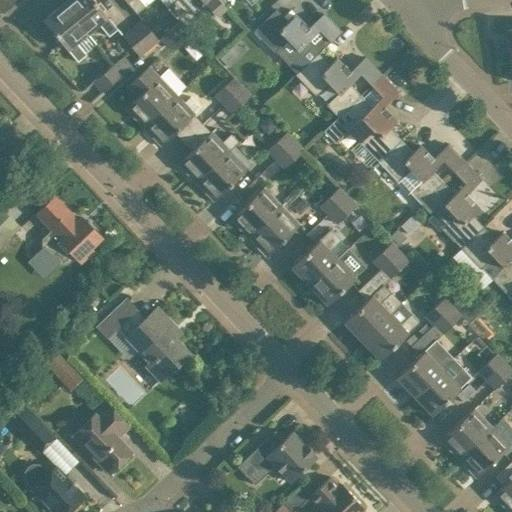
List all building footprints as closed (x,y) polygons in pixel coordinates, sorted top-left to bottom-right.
[(94,0),(66,0),(63,3),(88,33),(100,24),(108,35),(117,28),(94,0)] [(125,0),(136,12),(145,6),(140,0),(125,0)] [(220,0),(201,0),(205,4),(217,18),(228,8),(220,0)] [(76,42),(88,33),(63,3),(43,19),(78,61),(86,54),(76,42)] [(261,23),(254,30),(273,51),(284,41),(294,52),(285,61),(296,73),(317,53),(317,54),(320,51),(308,40),(314,34),(295,14),(287,22),(275,9),(261,23)] [(313,23),(319,30),(330,41),(341,31),(324,13),(313,23)] [(131,26),(149,48),(160,38),(142,17),(131,26)] [(179,19),(160,38),(168,47),(188,28),(179,19)] [(139,56),(149,48),(131,26),(121,34),(139,56)] [(230,48),(220,58),(229,67),(239,57),(230,48)] [(326,104),(337,116),(360,94),(350,83),(356,77),(337,57),(328,65),(317,54),(317,53),(296,73),(302,81),(315,94),(328,82),(338,93),(326,104)] [(371,84),(382,74),(365,57),(354,67),(371,84)] [(102,91),(122,75),(113,65),(93,81),(102,91)] [(142,127),(177,94),(149,65),(127,86),(127,87),(128,87),(137,96),(125,108),(125,109),(130,105),(139,115),(136,119),(143,126),(142,127)] [(170,69),(164,74),(177,90),(183,85),(170,69)] [(382,74),(371,84),(388,102),(398,92),(382,74)] [(242,84),(234,75),(214,95),(222,103),(242,84)] [(251,93),(242,84),(222,103),(231,113),(251,93)] [(177,94),(142,127),(143,127),(144,127),(150,134),(154,131),(164,141),(160,145),(160,146),(201,107),(190,96),(184,101),(177,94)] [(360,94),(337,116),(322,130),(334,142),(349,129),(378,161),(400,140),(388,128),(397,120),(377,100),(372,106),(360,94)] [(266,150),(275,159),(295,139),(286,130),(266,150)] [(212,131),(192,150),(177,163),(178,164),(182,160),(192,170),(188,174),(195,181),(195,182),(229,149),(238,140),(230,133),(222,141),(212,131)] [(295,139),(275,159),(283,168),(304,148),(295,139)] [(411,152),(400,140),(378,161),(397,182),(400,179),(410,190),(409,191),(420,203),(444,181),(433,170),(438,164),(419,144),(411,152)] [(454,172),(465,161),(448,143),(437,154),(454,172)] [(195,182),(195,181),(195,182),(196,183),(196,182),(203,190),(207,186),(216,196),(212,200),(213,201),(248,168),(229,149),(195,182)] [(465,161),(454,172),(470,189),(481,179),(465,161)] [(441,226),(460,247),(482,227),(471,215),(479,207),(460,187),(454,193),(444,181),(420,203),(431,215),(427,218),(437,230),(441,226)] [(318,205),(327,213),(347,194),(339,185),(318,205)] [(247,237),(282,204),(264,186),(230,219),(231,220),(235,216),(244,226),(241,229),(248,237),(247,237)] [(54,194),(35,213),(51,229),(42,237),(42,245),(59,264),(66,263),(74,256),(78,260),(102,237),(82,217),(79,220),(54,194)] [(347,194),(327,213),(336,223),(357,204),(347,194)] [(282,204),(247,237),(248,238),(256,245),(259,241),(269,251),(265,255),(265,256),(300,223),(282,204)] [(0,206),(0,247),(20,225),(0,206)] [(492,277),(504,290),(511,281),(511,241),(502,231),(494,239),(482,227),(460,247),(480,268),(481,267),(491,278),(492,277)] [(291,266),(308,284),(337,257),(329,248),(340,238),(330,228),(291,266)] [(397,228),(389,236),(398,245),(406,237),(397,228)] [(400,250),(394,244),(391,241),(371,260),(380,269),(400,250)] [(348,247),(337,257),(308,284),(327,304),(366,266),(348,247)] [(409,259),(400,250),(380,269),(390,279),(409,259)] [(511,281),(504,290),(503,290),(511,300),(511,281)] [(390,291),(384,285),(373,295),(372,294),(343,321),(361,340),(390,312),(379,302),(390,291)] [(159,381),(163,377),(173,368),(176,372),(184,364),(181,361),(190,352),(169,330),(174,324),(157,306),(139,323),(131,314),(137,308),(126,297),(95,326),(107,337),(118,326),(126,334),(124,336),(147,361),(144,364),(159,380),(159,381)] [(433,324),(452,306),(444,297),(425,316),(433,324)] [(461,315),(452,306),(433,324),(442,333),(461,315)] [(460,313),(461,314),(469,323),(477,315),(469,306),(460,313)] [(379,359),(419,322),(410,313),(400,323),(390,312),(361,340),(379,359)] [(479,334),(488,326),(477,315),(469,323),(479,334)] [(444,347),(436,339),(419,355),(396,376),(414,395),(443,368),(433,358),(444,347)] [(496,351),(476,370),(485,380),(505,361),(496,351)] [(47,362),(45,364),(52,371),(64,359),(58,352),(56,354),(47,362)] [(510,366),(505,361),(485,380),(494,389),(511,372),(511,367),(510,366)] [(432,414),(472,376),(463,368),(453,378),(443,368),(414,395),(432,414)] [(36,415),(21,400),(5,416),(39,452),(56,436),(36,415)] [(72,433),(95,457),(109,472),(131,451),(119,438),(131,426),(106,400),(72,433)] [(492,426),(474,407),(440,439),(441,440),(445,436),(455,446),(451,450),(458,459),(492,426)] [(475,476),(476,477),(511,445),(492,426),(458,459),(466,466),(470,462),(479,472),(475,476)] [(290,482),(302,470),(317,456),(292,430),(276,446),(268,437),(237,466),(254,484),(274,465),(290,482)] [(511,511),(511,460),(496,476),(504,484),(492,495),(493,496),(497,492),(507,502),(503,506),(508,511),(511,511)] [(31,488),(47,503),(55,511),(66,511),(84,495),(71,481),(75,477),(67,470),(65,472),(56,463),(47,471),(44,466),(38,463),(33,463),(27,465),(24,471),(24,477),(28,484),(31,488)] [(330,476),(308,497),(317,507),(321,511),(358,511),(364,507),(342,483),(339,486),(330,476)] [(240,511),(226,497),(215,507),(209,511),(240,511)] [(290,511),(281,502),(270,511),(290,511)]
